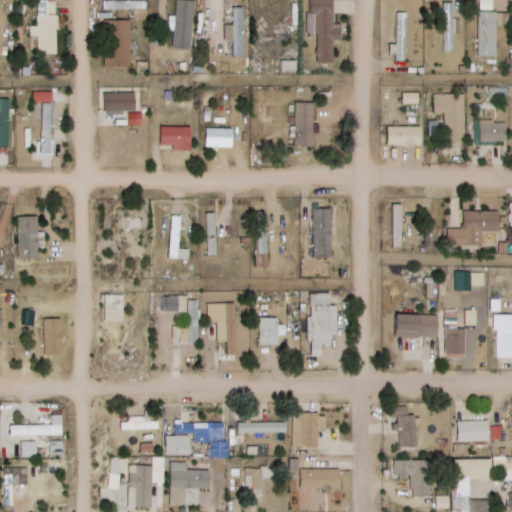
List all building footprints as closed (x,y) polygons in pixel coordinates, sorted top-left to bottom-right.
[(60,53),(60,0),(40,0),(40,53),(60,53)] [(194,48),(196,0),(177,0),(175,47),(194,48)] [(501,56),(501,24),(511,23),(511,9),(510,0),(481,0),(482,56),(501,56)] [(458,51),(457,2),(444,2),(445,51),(458,51)] [(336,62),(336,39),(345,39),(345,23),(336,23),(336,4),(309,4),(310,34),(318,33),(319,62),(336,62)] [(410,12),(397,12),(397,60),(410,60),(410,12)] [(136,19),(121,19),(121,40),(108,40),(108,65),(136,65),(136,19)] [(511,99),(511,87),(492,87),(492,99),(511,99)] [(139,92),(105,92),(105,114),(139,114),(139,92)] [(458,139),(468,139),(469,117),(457,117),(458,95),(436,94),(435,112),(447,113),(447,123),(458,123),(458,139)] [(45,102),(44,152),(56,152),(56,141),(67,142),(67,133),(55,132),(56,102),(45,102)] [(298,144),(317,144),(317,106),(298,106),(298,144)] [(478,142),(511,142),(511,120),(478,120),(478,142)] [(174,150),(195,150),(195,126),(163,126),(163,148),(174,148),(174,150)] [(236,146),(236,126),(208,126),(208,146),(236,146)] [(389,145),(426,145),(426,126),(389,126),(389,145)] [(405,203),(394,203),(394,247),(405,247),(405,203)] [(334,208),(315,208),(315,258),(334,258),(334,208)] [(466,211),(466,228),(503,228),(503,211),(466,211)] [(219,212),(208,212),(208,255),(219,255),(219,212)] [(192,247),(183,247),(184,215),(173,214),(171,258),(192,259),(192,247)] [(41,259),(41,216),(19,216),(19,259),(41,259)] [(314,292),(314,355),(325,355),(325,344),(340,344),(340,302),(334,302),(334,292),(314,292)] [(210,303),(211,321),(219,321),(220,341),(229,341),(230,354),(240,354),(238,302),(210,303)] [(441,335),(441,314),(399,314),(399,335),(441,335)] [(288,333),(288,316),(261,317),(262,345),(281,345),(281,334),(288,333)] [(34,351),(66,349),(65,318),(32,319),(34,351)] [(448,328),(448,356),(468,356),(468,328),(448,328)] [(191,342),(198,341),(196,332),(190,333),(191,342)] [(308,413),(296,413),(296,444),(308,444),(308,413)] [(460,440),(493,440),(493,419),(460,419),(460,440)] [(168,456),(195,455),(195,443),(212,442),(212,456),(226,456),(225,443),(219,443),(219,434),(227,433),(227,421),(178,422),(178,434),(167,434),(168,456)] [(240,422),(240,431),(289,431),(289,422),(240,422)] [(457,498),(473,498),(473,479),(496,479),(496,469),(511,469),(511,458),(457,457),(457,498)] [(303,489),(347,489),(347,470),(333,470),(333,462),(303,462),(303,489)] [(155,463),(130,463),(130,507),(155,507),(155,463)] [(265,478),(276,478),(276,467),(246,467),(246,497),(265,497),(265,478)] [(213,489),(213,469),(172,469),(172,489),(213,489)] [(212,494),(171,490),(170,501),(211,506),(212,494)] [(452,496),(440,496),(440,507),(452,507),(452,496)]
